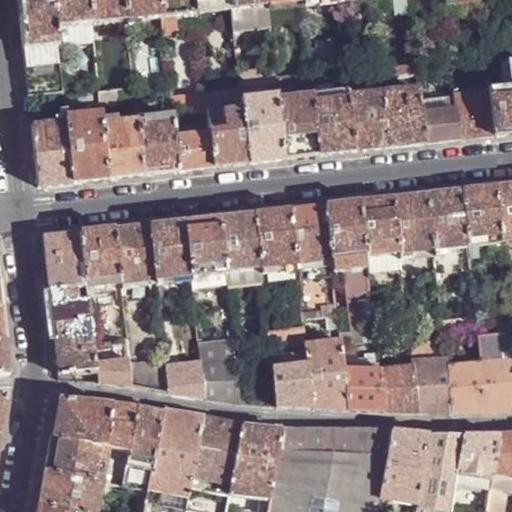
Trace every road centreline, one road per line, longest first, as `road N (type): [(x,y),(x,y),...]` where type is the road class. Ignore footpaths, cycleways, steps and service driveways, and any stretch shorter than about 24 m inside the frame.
road 1 (residential): [(20,218),(511,158)]
road 2 (residential): [(34,387),(265,420),(511,423)]
road 3 (residential): [(0,40),(20,218)]
road 4 (residential): [(20,218),(34,387)]
road 5 (residential): [(34,387),(13,511)]
